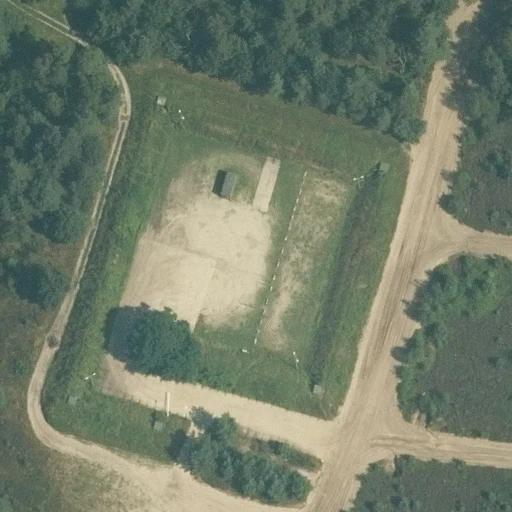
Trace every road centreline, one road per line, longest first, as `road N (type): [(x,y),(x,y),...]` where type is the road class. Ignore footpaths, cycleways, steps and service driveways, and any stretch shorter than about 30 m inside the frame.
road 1 (track): [(227,511),(29,417),(30,383),(123,121),(122,91),(104,53),(13,0)]
road 2 (track): [(329,511),(358,438),(474,24),(511,8)]
road 3 (track): [(511,456),(358,438)]
